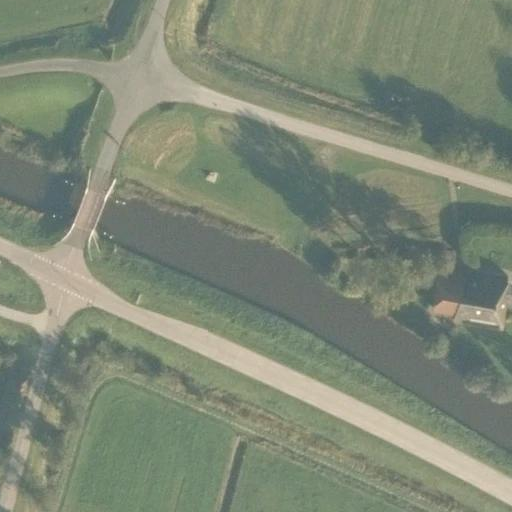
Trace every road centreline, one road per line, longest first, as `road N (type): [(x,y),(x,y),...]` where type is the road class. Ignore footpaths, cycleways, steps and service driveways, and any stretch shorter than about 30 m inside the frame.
road 1 (secondary): [(511,496),(423,444),(64,279)]
road 2 (unclassified): [(511,198),(136,77)]
road 3 (unclassified): [(6,511),(64,279)]
road 4 (unclassified): [(64,279),(136,77)]
